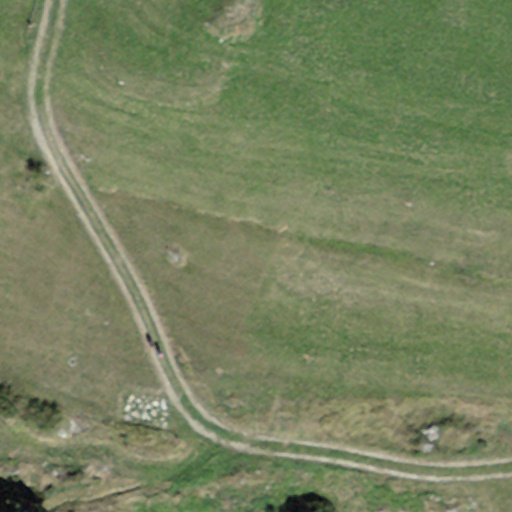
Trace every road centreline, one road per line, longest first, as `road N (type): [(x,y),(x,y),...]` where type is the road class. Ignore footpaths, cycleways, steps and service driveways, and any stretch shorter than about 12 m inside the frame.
road 1 (track): [(54,0),(40,89),(51,138),(184,401),(217,432)]
road 2 (track): [(217,432),(423,474),(511,469)]
